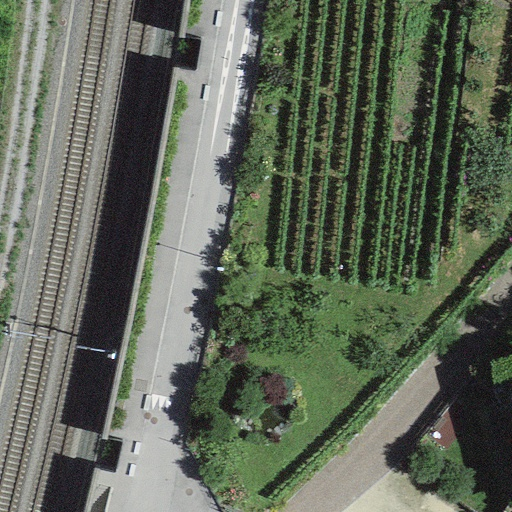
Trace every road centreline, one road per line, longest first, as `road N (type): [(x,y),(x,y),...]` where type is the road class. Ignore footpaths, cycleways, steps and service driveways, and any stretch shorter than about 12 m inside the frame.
road 1 (unclassified): [(241,0),(192,279),(139,511)]
road 2 (track): [(34,0),(0,243)]
